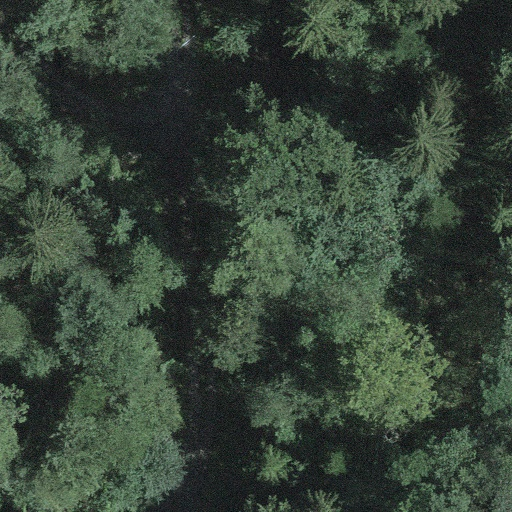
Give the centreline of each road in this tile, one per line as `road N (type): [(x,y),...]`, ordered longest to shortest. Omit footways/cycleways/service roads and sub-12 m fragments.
road 1 (track): [(165,121),(205,411),(197,473),(176,511)]
road 2 (track): [(0,24),(55,77),(103,108),(165,121),(197,95),(187,0)]
